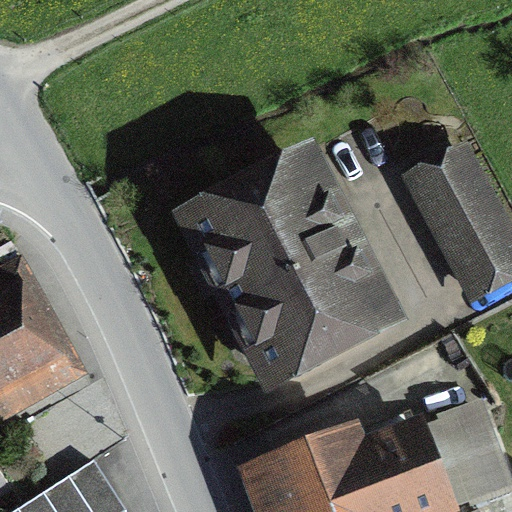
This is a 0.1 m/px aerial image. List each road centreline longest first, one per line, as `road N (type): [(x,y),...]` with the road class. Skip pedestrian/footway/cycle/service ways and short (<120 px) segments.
road 1 (tertiary): [(200,511),(149,376),(46,170)]
road 2 (track): [(0,80),(151,0)]
